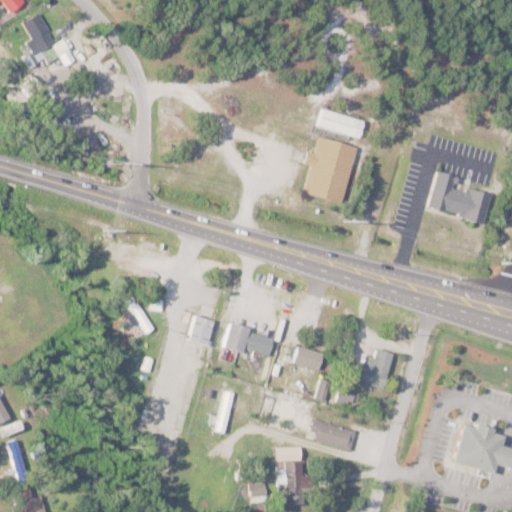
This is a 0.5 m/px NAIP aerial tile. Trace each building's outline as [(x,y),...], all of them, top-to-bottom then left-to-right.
[(21,2),(18,0),(0,0),(0,4),(6,13),(21,2)] [(29,42),(25,44),(31,55),(51,44),(35,13),(19,22),(29,42)] [(37,107),(45,115),(53,108),(39,92),(35,96),(42,104),(37,107)] [(317,108),(357,119),(352,136),(312,124),(317,108)] [(353,146),(314,135),(310,152),(303,150),(299,162),(306,164),(298,191),(337,202),(353,146)] [(433,169),(423,205),(479,222),(487,194),(461,186),(460,190),(448,187),(450,181),(452,182),(454,175),(433,169)] [(126,293),(150,327),(142,332),(119,298),(126,293)] [(147,297),(159,299),(157,310),(145,308),(147,297)] [(190,314),(208,319),(202,342),(183,337),(190,314)] [(224,321),(216,346),(236,352),(238,347),(263,355),(268,338),(243,330),(244,327),(224,321)] [(292,345),(318,353),(313,368),(287,360),(292,345)] [(388,352),(378,387),(347,379),(351,364),(356,366),(356,363),(363,365),(366,355),(369,356),(371,348),(388,352)] [(316,377),(326,380),(320,400),(310,397),(316,377)] [(336,385),(351,390),(347,404),(331,399),(336,385)] [(221,390),(231,392),(220,432),(211,430),(221,390)] [(176,422),(182,397),(172,394),(166,419),(176,422)] [(309,417),(352,430),(347,449),(303,436),(309,417)] [(457,423),(445,461),(486,473),(489,463),(511,469),(511,448),(497,444),(500,435),(486,431),(487,428),(469,423),(468,426),(457,423)] [(2,444),(12,483),(22,481),(11,441),(2,444)] [(270,447),(296,446),(296,459),(270,460),(270,447)] [(298,462),(280,462),(280,504),(298,504),(298,462)] [(3,493),(8,511),(38,511),(35,496),(26,499),(23,488),(3,493)]
